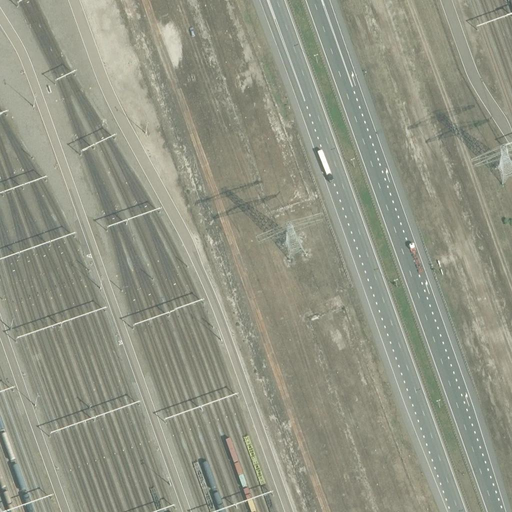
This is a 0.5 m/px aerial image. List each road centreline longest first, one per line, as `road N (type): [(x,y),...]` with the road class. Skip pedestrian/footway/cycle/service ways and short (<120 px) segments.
road 1 (trunk): [(494,511),(344,89)]
road 2 (trunk): [(311,98),(457,511)]
